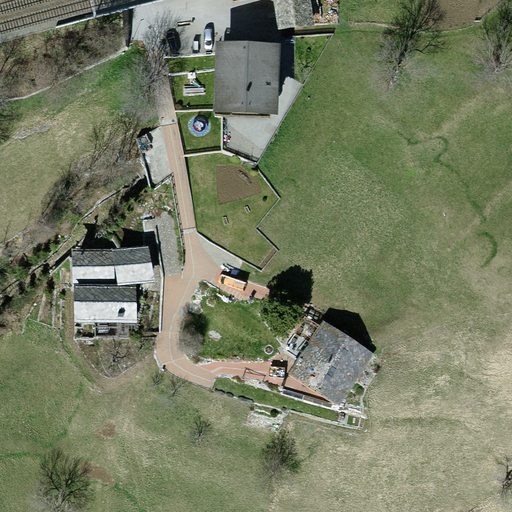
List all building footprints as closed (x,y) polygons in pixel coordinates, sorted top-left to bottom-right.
[(312,0),(276,0),(281,28),(316,23),(312,0)] [(280,49),(215,50),(216,122),(281,122),(280,49)] [(149,254),(111,260),(117,295),(154,289),(149,254)] [(109,255),(70,258),(73,292),(112,289),(109,255)] [(132,295),(76,298),(78,333),(134,331),(132,295)] [(374,360),(323,328),(289,380),(340,413),(374,360)]
